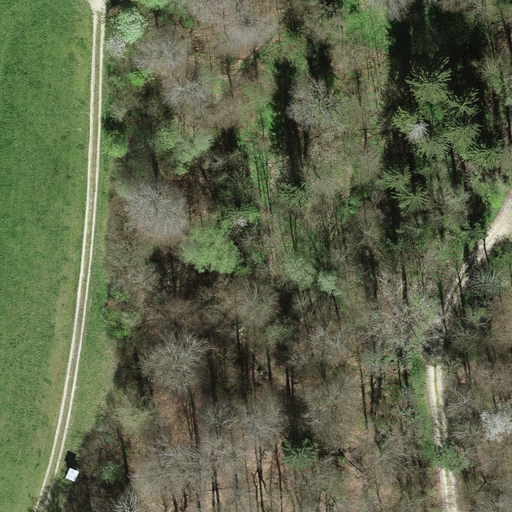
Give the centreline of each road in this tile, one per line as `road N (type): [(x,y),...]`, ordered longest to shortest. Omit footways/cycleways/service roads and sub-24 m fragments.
road 1 (track): [(38,511),(87,359),(109,0)]
road 2 (track): [(511,209),(456,288),(430,349),(450,511)]
road 3 (track): [(430,349),(354,319),(278,200),(273,182),(290,107)]
